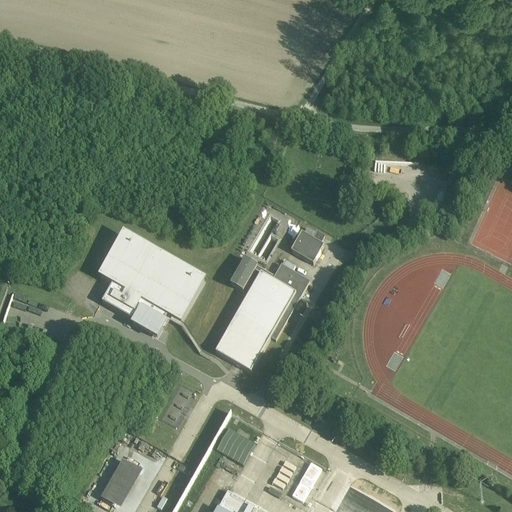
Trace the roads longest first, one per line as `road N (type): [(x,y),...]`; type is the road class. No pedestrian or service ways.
road 1 (unclassified): [(0,40),(345,122),(511,132)]
road 2 (track): [(300,113),(374,0)]
